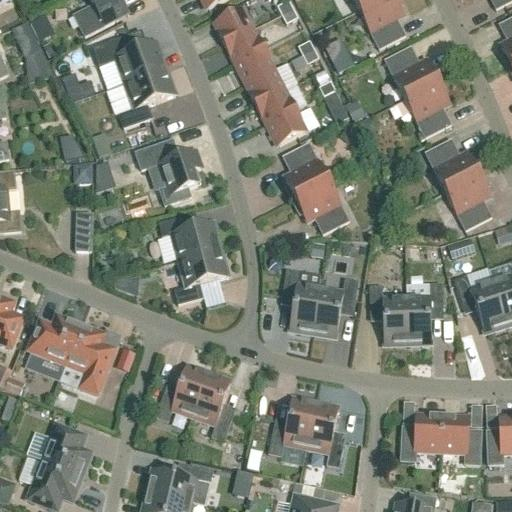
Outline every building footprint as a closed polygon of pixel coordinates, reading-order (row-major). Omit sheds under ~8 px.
[(74,20),(85,42),(129,19),(123,9),(137,1),(136,0),(88,0),(94,10),(74,20)] [(209,13),(234,0),(198,0),(202,8),(205,6),(209,13)] [(350,0),(359,16),(389,0),(350,0)] [(379,55),(406,41),(404,39),(403,40),(395,25),(404,20),(400,12),(402,11),(396,0),(389,0),(359,16),(379,55)] [(511,0),(478,0),(480,2),(482,0),(490,0),(497,11),(495,12),(496,15),(511,6),(511,0)] [(282,20),(293,14),(289,5),(277,11),(282,20)] [(255,34),(244,13),(216,27),(220,34),(217,36),(224,50),(255,34)] [(293,14),(282,20),(287,29),(298,23),(293,14)] [(511,72),(511,22),(499,30),(500,32),(502,31),(509,45),(500,50),(504,59),(502,60),(509,74),(511,72)] [(235,70),(265,54),(255,34),(224,50),(235,70)] [(116,63),(125,89),(165,74),(161,63),(162,63),(156,48),(136,55),(130,40),(108,48),(113,64),(116,63)] [(303,60),(314,55),(314,54),(310,46),(298,51),(303,60)] [(412,54),(411,52),(384,65),(405,105),(441,86),(434,72),(432,73),(427,65),(418,70),(410,55),(412,54)] [(245,90),(276,74),(265,54),(235,70),(245,90)] [(314,54),(314,55),(303,60),(308,69),(319,64),(314,54)] [(0,83),(9,79),(0,60),(0,83)] [(148,110),(175,100),(170,85),(169,86),(165,74),(125,89),(134,115),(119,120),(124,134),(152,123),(148,110)] [(255,110),(286,95),(276,74),(245,90),(255,110)] [(319,92),(324,101),(335,95),(331,86),(319,92)] [(425,144),(451,130),(450,128),(448,129),(441,114),(450,109),(446,101),(448,100),(441,86),(405,105),(425,144)] [(89,87),(66,95),(70,107),(93,99),(89,87)] [(296,115),(286,95),(255,110),(266,131),(296,115)] [(340,104),(335,95),(324,101),(329,110),(340,104)] [(364,121),(357,106),(347,111),(353,126),(364,121)] [(0,123),(6,123),(4,110),(0,111),(0,165),(9,164),(6,147),(0,148),(0,123)] [(276,143),(279,150),(307,136),(296,115),(266,131),(273,145),(276,143)] [(338,142),(349,148),(357,134),(347,128),(338,142)] [(104,139),(93,143),(99,161),(111,157),(104,139)] [(453,147),(452,145),(425,158),(445,197),(481,179),(474,165),(472,166),(468,158),(458,162),(451,148),(453,147)] [(159,195),(165,211),(191,202),(188,194),(197,191),(197,189),(201,188),(197,175),(201,173),(196,157),(170,166),(164,148),(135,158),(142,176),(160,169),(168,192),(159,195)] [(309,148),(283,162),(284,164),(286,163),(293,178),(284,183),(288,191),(286,193),(293,206),(329,187),(309,148)] [(98,171),(97,182),(110,178),(106,168),(98,171)] [(0,238),(21,236),(19,217),(8,218),(6,195),(16,194),(14,176),(0,177),(0,238)] [(465,236),(492,223),(491,220),(489,221),(481,207),(491,202),(486,194),(489,192),(481,179),(445,197),(465,236)] [(322,238),(323,240),(349,227),(329,187),(293,206),(300,220),(302,219),(307,227),(316,222),(324,237),(322,238)] [(77,219),(76,256),(92,256),(93,219),(77,219)] [(172,240),(179,266),(220,255),(217,244),(218,243),(214,228),(188,235),(184,221),(159,228),(163,242),(172,240)] [(470,244),(448,252),(451,263),(474,255),(470,244)] [(312,248),(311,261),(324,263),(326,250),(312,248)] [(200,290),(228,282),(224,266),(223,267),(220,255),(179,266),(186,293),(174,296),(178,310),(203,303),(200,290)] [(511,266),(488,275),(492,287),(493,287),(507,332),(511,330),(511,266)] [(287,275),(282,302),(295,304),(290,335),(300,337),(300,339),(313,341),(320,294),(297,290),(299,277),(287,275)] [(136,303),(138,282),(114,287),(113,294),(136,303)] [(493,287),(492,287),(471,294),(467,282),(454,285),(463,312),(475,308),(484,338),(494,334),(495,336),(507,332),(493,287)] [(313,341),(325,343),(326,341),(336,342),(341,312),(353,313),(358,286),(345,284),(343,297),(320,294),(313,341)] [(406,303),(408,351),(421,351),(421,348),(431,348),(430,317),(443,316),(442,289),(429,289),(406,290),(406,303)] [(383,291),(370,291),(371,319),(383,319),(384,350),(395,349),(395,352),(408,351),(406,303),(383,304),(383,291)] [(0,301),(0,347),(11,352),(23,322),(10,317),(14,307),(0,301)] [(53,330),(40,325),(28,355),(66,370),(81,330),(57,320),(53,330)] [(80,392),(97,399),(114,354),(102,349),(105,339),(81,330),(66,370),(86,378),(80,392)] [(133,358),(123,354),(116,373),(126,377),(133,358)] [(168,427),(172,414),(194,422),(210,377),(198,373),(197,375),(187,371),(177,401),(165,396),(156,423),(168,427)] [(0,372),(0,390),(6,393),(12,377),(0,372)] [(212,442),(224,446),(233,420),(221,416),(232,387),(222,383),(222,381),(210,377),(194,422),(216,430),(212,442)] [(25,388),(11,382),(6,393),(20,399),(25,388)] [(9,401),(4,413),(12,416),(16,404),(9,401)] [(281,461),(284,449),(307,453),(316,406),(304,404),(303,406),(293,404),(286,434),(274,432),(269,459),(281,461)] [(329,409),(316,406),(307,453),(304,466),(339,473),(345,446),(333,444),(339,413),(329,411),(329,409)] [(415,467),(416,456),(441,457),(443,422),(416,421),(416,433),(403,432),(401,466),(415,467)] [(465,458),(465,469),(480,470),(481,436),(468,435),(469,423),(443,422),(441,457),(465,458)] [(511,422),(499,423),(500,435),(487,436),(488,470),(503,469),(503,458),(511,457),(511,422)] [(43,465),(42,467),(82,482),(91,458),(81,454),(86,441),(56,430),(43,465)] [(73,506),(82,482),(42,467),(28,504),(48,511),(59,511),(63,503),(73,506)] [(148,485),(146,497),(192,508),(205,511),(210,488),(213,476),(186,470),(183,482),(153,475),(150,485),(148,485)] [(145,510),(144,511),(191,511),(192,508),(146,497),(143,510),(145,510)] [(397,509),(396,511),(433,511),(435,503),(411,499),(409,511),(397,509)] [(275,511),(336,511),(296,502),(295,508),(277,504),(275,511)]
